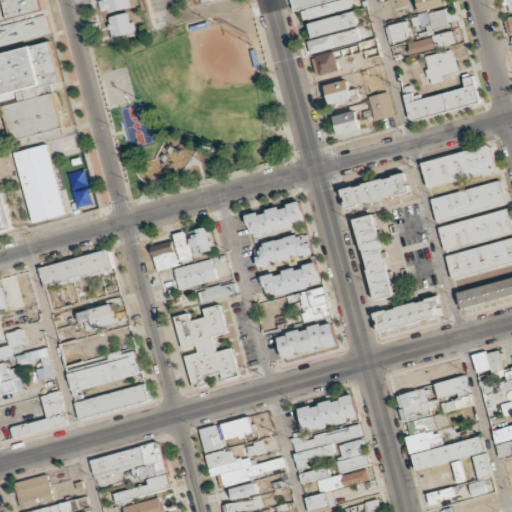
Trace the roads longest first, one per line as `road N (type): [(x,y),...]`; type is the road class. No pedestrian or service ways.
road 1 (residential): [(511,114),(0,255)]
road 2 (residential): [(0,462),(511,322)]
road 3 (residential): [(65,0),(201,511)]
road 4 (tertiary): [(271,0),(407,511)]
road 5 (residential): [(476,0),(511,136)]
